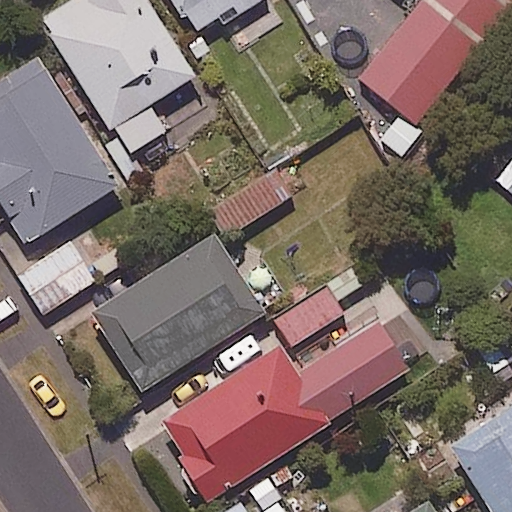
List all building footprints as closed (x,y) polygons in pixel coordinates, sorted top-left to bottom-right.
[(188,67),(144,0),(56,0),(35,13),(123,148),(160,124),(142,97),(188,67)] [(247,0),(173,0),(197,34),(247,0)] [(511,12),(511,0),(427,0),(359,85),(417,132),(511,12)] [(112,178),(32,51),(0,70),(0,205),(20,237),(112,178)] [(284,195),(268,168),(204,206),(220,233),(284,195)] [(257,306),(206,227),(90,303),(141,381),(257,306)] [(91,276),(66,237),(15,270),(40,309),(91,276)] [(358,282),(349,266),(270,314),(287,343),(340,311),(332,298),(358,282)] [(207,381),(178,399),(170,387),(137,409),(147,425),(156,420),(204,494),(405,363),(372,314),(292,367),(273,338),(246,355),(239,344),(200,370),(207,381)] [(423,413),(408,388),(378,406),(394,431),(423,413)] [(511,511),(511,396),(440,449),(474,497),(484,511),(511,511)] [(289,511),(269,474),(245,486),(259,511),(289,511)] [(244,511),(235,497),(212,511),(244,511)] [(430,511),(423,500),(404,511),(430,511)]
